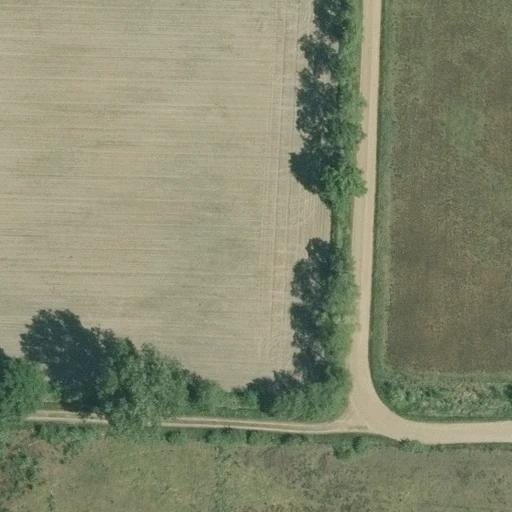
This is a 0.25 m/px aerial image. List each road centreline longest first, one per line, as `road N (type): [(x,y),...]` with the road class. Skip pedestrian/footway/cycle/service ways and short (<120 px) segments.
road 1 (track): [(371,0),(351,428)]
road 2 (track): [(351,428),(0,417)]
road 3 (track): [(511,433),(351,428)]
